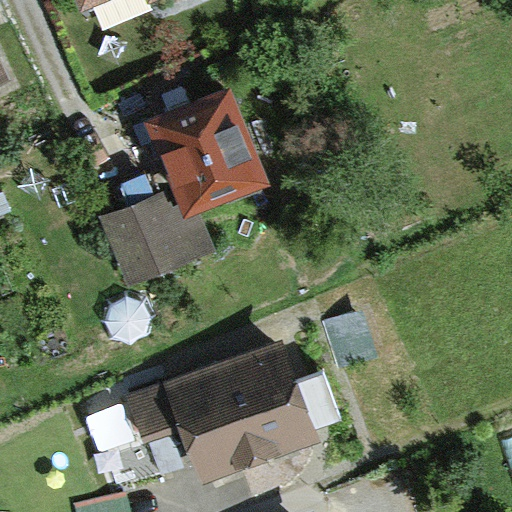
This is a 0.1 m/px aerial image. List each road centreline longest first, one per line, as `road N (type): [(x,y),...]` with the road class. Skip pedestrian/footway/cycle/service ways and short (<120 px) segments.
road 1 (track): [(511,402),(247,511)]
road 2 (residential): [(25,0),(79,128)]
